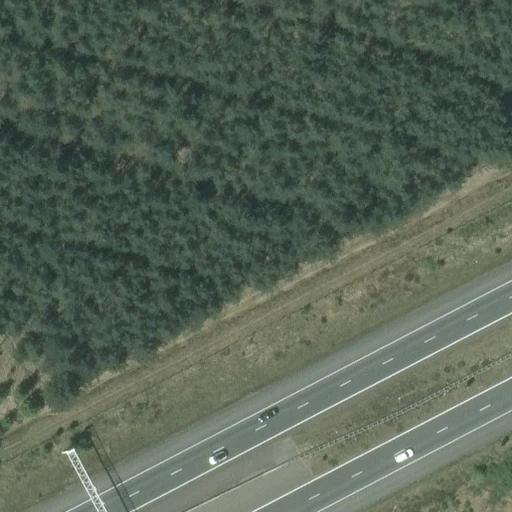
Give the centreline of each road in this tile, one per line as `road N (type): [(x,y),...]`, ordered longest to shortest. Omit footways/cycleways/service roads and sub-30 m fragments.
road 1 (motorway): [(511,297),(101,511)]
road 2 (motorway): [(285,511),(511,394)]
